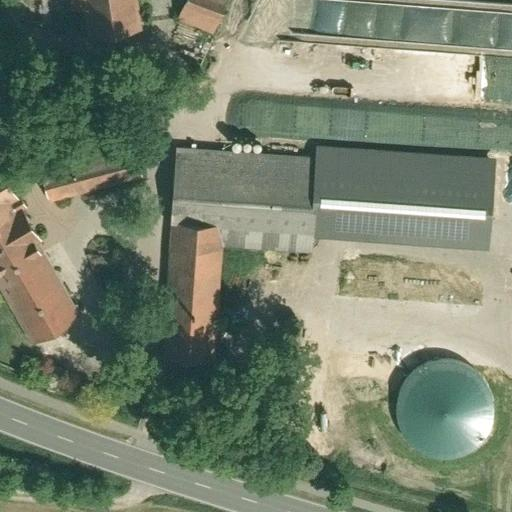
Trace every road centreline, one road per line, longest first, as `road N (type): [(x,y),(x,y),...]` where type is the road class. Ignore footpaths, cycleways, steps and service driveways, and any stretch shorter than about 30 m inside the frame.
road 1 (secondary): [(285,511),(0,418)]
road 2 (track): [(165,476),(107,503),(0,491)]
